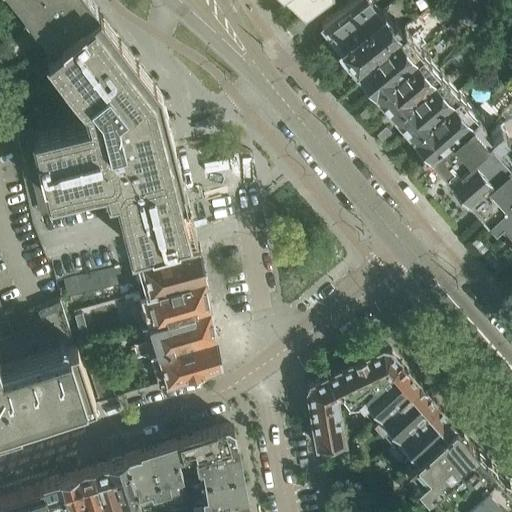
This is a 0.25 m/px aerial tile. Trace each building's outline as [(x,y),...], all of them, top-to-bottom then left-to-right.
[(98,7),(92,0),(17,0),(50,43),(98,7)] [(293,0),(304,9),(316,0),(293,0)] [(351,0),(322,22),(340,44),(382,10),(373,0),(351,0)] [(392,2),(382,10),(340,44),(342,47),(341,51),(343,55),(349,55),(357,64),(403,26),(396,17),(393,20),(390,17),(395,13),(393,10),(397,7),(392,2)] [(160,87),(154,80),(100,9),(100,10),(98,7),(50,43),(52,45),(47,50),(83,97),(86,101),(90,114),(33,129),(38,147),(36,148),(43,176),(45,175),(49,194),(106,179),(109,191),(117,189),(131,246),(150,241),(150,243),(178,236),(177,234),(196,229),(160,87)] [(403,26),(357,64),(364,72),(362,74),(371,85),(373,83),(375,86),(422,46),(404,25),(403,26)] [(422,46),(375,86),(382,95),(381,96),(390,107),(392,105),(393,106),(440,66),(422,46)] [(440,66),(393,106),(400,114),(399,115),(409,127),(410,125),(412,127),(459,87),(440,66)] [(459,87),(412,127),(419,136),(418,137),(428,148),(429,147),(431,149),(477,108),(459,87)] [(477,108),(431,149),(450,170),(493,132),(500,125),(489,114),(485,117),(477,108)] [(511,192),(511,128),(505,121),(500,125),(493,132),(450,170),(489,213),(511,192)] [(511,192),(489,213),(496,222),(504,216),(511,224),(511,192)] [(478,237),(471,243),(482,255),(488,249),(478,237)] [(205,275),(203,265),(200,245),(138,263),(133,264),(133,262),(64,278),(68,295),(137,279),(141,293),(205,275)] [(491,250),(483,257),(494,270),(502,262),(491,250)] [(205,275),(141,293),(138,297),(140,307),(146,309),(149,322),(210,304),(205,275)] [(210,304),(149,322),(143,324),(151,353),(216,333),(210,304)] [(82,313),(74,315),(80,339),(89,336),(82,313)] [(216,333),(151,353),(159,381),(221,362),(216,333)] [(0,430),(96,400),(76,337),(33,351),(35,357),(0,368),(2,376),(0,376),(0,361),(2,361),(0,356),(0,430)] [(384,346),(330,372),(337,387),(341,386),(351,397),(357,398),(401,359),(391,348),(384,346)] [(401,359),(357,398),(376,419),(420,380),(401,359)] [(116,394),(108,368),(92,373),(100,399),(116,394)] [(348,438),(340,395),(337,387),(330,372),(311,381),(308,389),(318,444),(348,438)] [(400,434),(438,401),(420,380),(376,419),(383,427),(376,433),(387,445),(391,442),(394,439),(400,434)] [(438,401),(400,434),(394,439),(391,442),(392,449),(398,455),(404,455),(406,453),(412,460),(457,421),(450,413),(449,413),(438,401)] [(457,421),(412,460),(409,464),(431,487),(434,485),(478,445),(457,421)] [(227,422),(182,437),(186,452),(196,450),(197,458),(239,450),(234,426),(227,422)] [(182,437),(149,447),(161,490),(164,497),(186,490),(183,479),(184,476),(178,455),(186,452),(182,437)] [(478,445),(434,485),(440,492),(434,498),(445,511),(451,506),(496,466),(478,445)] [(149,447),(126,454),(139,497),(161,490),(149,447)] [(239,450),(197,458),(201,482),(243,474),(239,450)] [(126,454),(109,459),(124,507),(140,502),(139,497),(126,454)] [(125,511),(124,507),(109,459),(93,464),(108,511),(107,511),(125,511)] [(93,464),(76,470),(89,511),(106,511),(108,511),(93,464)] [(511,483),(496,466),(451,506),(456,511),(487,511),(511,490),(511,483)] [(89,511),(76,470),(60,474),(72,511),(89,511)] [(42,480),(50,506),(52,511),(72,511),(60,474),(42,480)] [(247,497),(243,474),(201,482),(205,504),(205,505),(247,497)] [(52,511),(50,506),(42,480),(0,493),(0,511),(52,511)] [(511,511),(511,490),(487,511),(511,511)] [(249,511),(247,497),(205,505),(205,504),(192,506),(192,511),(249,511)]
